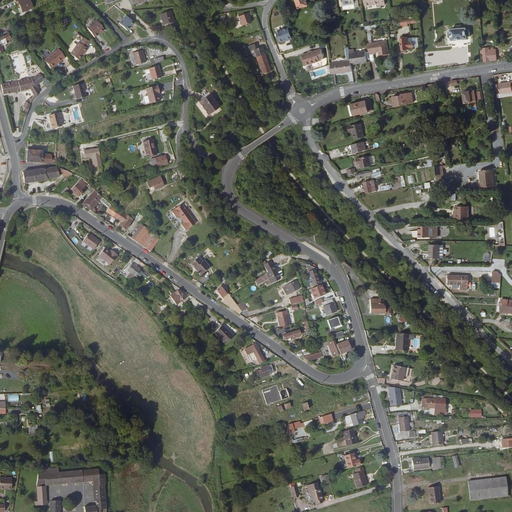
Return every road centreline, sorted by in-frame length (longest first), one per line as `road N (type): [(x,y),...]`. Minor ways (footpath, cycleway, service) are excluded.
road 1 (tertiary): [(19,203),(68,205),(320,376),(343,378),(359,366)]
road 2 (residential): [(511,363),(336,178),(301,111)]
road 3 (tertiary): [(359,366),(362,349),(340,279),(241,211),(227,192),(231,166)]
road 4 (tertiary): [(301,111),(336,93),(511,65)]
road 5 (unknown): [(504,470),(396,481),(321,502)]
road 6 (residential): [(10,141),(23,138),(31,109),(51,86),(127,42)]
road 7 (unclassified): [(359,366),(393,457),(397,511)]
road 8 (residential): [(127,42),(165,42),(178,54),(186,126)]
